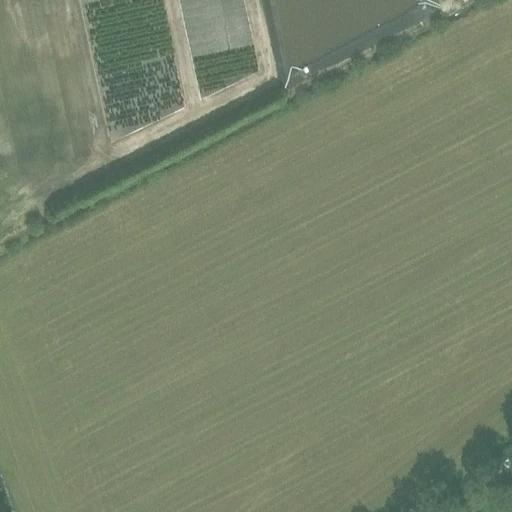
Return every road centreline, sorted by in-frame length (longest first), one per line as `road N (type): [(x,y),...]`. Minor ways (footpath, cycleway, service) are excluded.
road 1 (track): [(0,216),(85,183),(264,90),(272,59),(259,0)]
road 2 (track): [(85,183),(45,0)]
road 3 (track): [(149,0),(177,131)]
